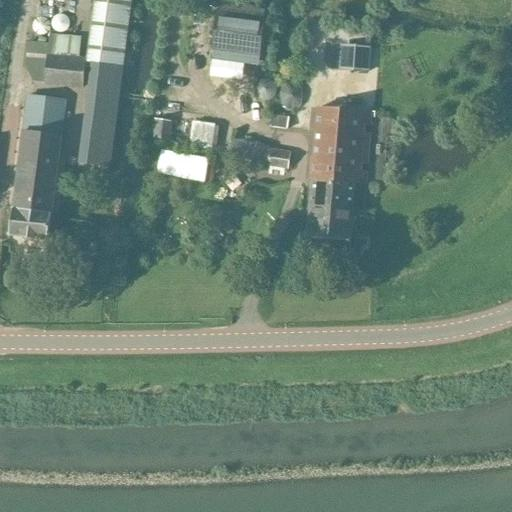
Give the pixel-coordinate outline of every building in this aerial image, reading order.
[(97,63),(83,164),(110,167),(123,66),(131,0),(94,0),(87,61),(92,62),(97,63)] [(263,21),(217,15),(213,49),(259,55),(263,21)] [(26,42),(24,63),(35,83),(45,84),(83,88),(85,59),(79,58),(81,36),(49,34),(48,46),(26,42)] [(349,47),(347,72),(368,73),(370,48),(349,47)] [(283,86),(279,92),(279,102),(282,107),(288,111),(295,112),(301,106),(302,100),(302,95),(301,88),(297,84),(291,84),(285,84),(283,86)] [(12,209),(9,235),(48,240),(51,215),(61,137),(65,101),(27,96),(12,209)] [(318,109),(315,144),(350,146),(352,111),(318,109)] [(315,144),(312,180),(364,185),(369,117),(374,118),(374,113),(352,111),(350,146),(315,144)] [(286,130),(288,118),(272,116),(271,128),(286,130)] [(154,120),(152,138),(170,140),(172,122),(154,120)] [(212,146),(215,125),(193,122),(190,143),(212,146)] [(233,139),(230,159),(256,163),(267,165),(288,168),(290,154),(269,151),(257,142),(233,139)] [(309,226),(307,253),(349,256),(352,229),(353,209),(362,210),(364,185),(312,180),(309,226)]
